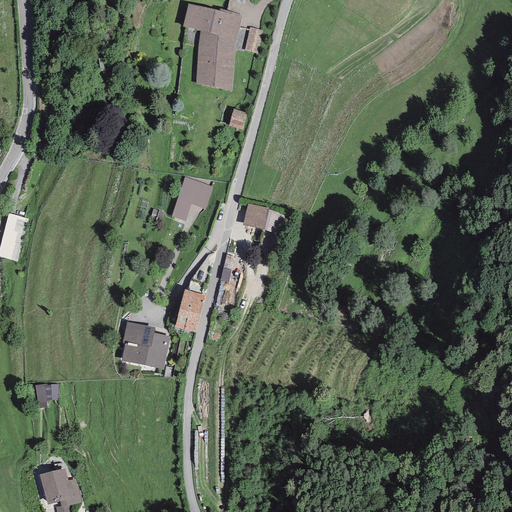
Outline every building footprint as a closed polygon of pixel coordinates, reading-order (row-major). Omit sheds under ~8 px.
[(215,10),(187,4),(182,27),(200,30),(198,46),(196,84),(231,92),(237,39),(242,15),(219,9),(219,11),(215,10)] [(263,31),(250,27),(244,50),(258,54),(263,31)] [(247,113),(234,109),(228,126),(242,130),(247,113)] [(184,177),(177,199),(171,217),(185,222),(191,205),(205,209),(213,187),(184,177)] [(269,208),(247,203),(243,225),(264,230),(268,210),(269,208)] [(289,216),(268,210),(264,230),(284,236),(289,216)] [(29,219),(8,213),(0,245),(0,257),(17,262),(29,219)] [(231,270),(223,268),(220,280),(228,282),(231,270)] [(206,295),(185,290),(175,327),(196,333),(206,295)] [(155,328),(126,322),(122,343),(125,344),(121,361),(163,370),(170,337),(154,333),(155,328)] [(46,384),(35,386),(39,408),(47,407),(46,402),(48,402),(47,401),(45,385),(47,385),(46,384)] [(47,385),(45,385),(47,401),(58,400),(58,384),(51,384),(51,385),(47,385)] [(65,468),(39,475),(47,505),(60,502),(61,506),(62,508),(70,506),(81,503),(75,479),(68,480),(65,468)]
